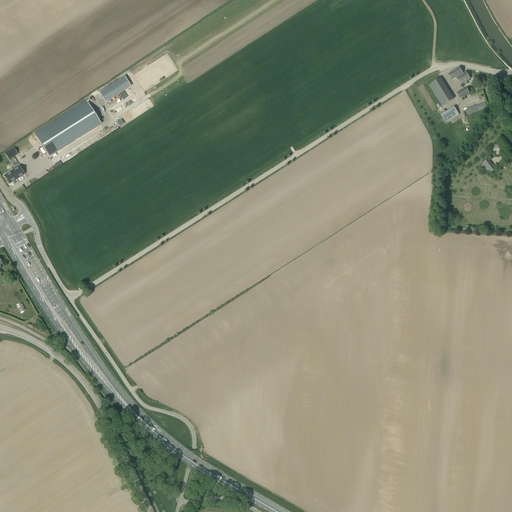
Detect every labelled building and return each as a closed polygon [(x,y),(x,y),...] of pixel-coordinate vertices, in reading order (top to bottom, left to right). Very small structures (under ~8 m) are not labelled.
[(457,78),(461,85),(470,79),(466,72),(463,74),(459,67),(448,74),(452,81),(457,78)] [(429,86),(442,107),(454,99),(441,79),(429,86)] [(457,93),(459,99),(469,93),(466,88),(457,93)] [(34,134),(49,157),(101,124),(86,101),(34,134)] [(487,107),(485,103),(465,110),(467,115),(487,107)] [(459,114),(455,108),(442,116),(446,122),(459,114)] [(14,148),(5,153),(9,160),(18,154),(14,148)] [(495,168),(488,159),(483,162),(490,172),(495,168)] [(9,184),(25,174),(19,166),(4,176),(9,184)] [(21,314),(25,311),(22,305),(22,306),(21,304),(17,306),(18,307),(17,308),(21,314)]
